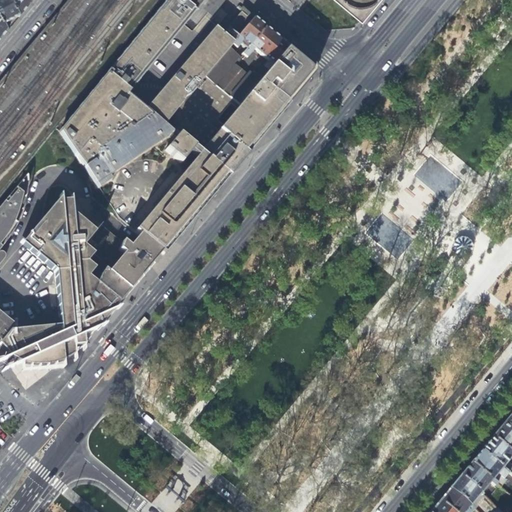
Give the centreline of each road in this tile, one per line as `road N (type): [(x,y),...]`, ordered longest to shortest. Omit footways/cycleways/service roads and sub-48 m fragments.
road 1 (secondary): [(345,70),(84,384)]
road 2 (secondary): [(102,394),(364,86)]
road 3 (secondary): [(255,511),(102,394)]
road 4 (secondary): [(387,511),(511,370)]
road 5 (secondary): [(15,511),(102,394)]
road 6 (secondary): [(38,511),(66,477),(94,468),(145,511)]
road 7 (secondary): [(84,384),(0,486)]
